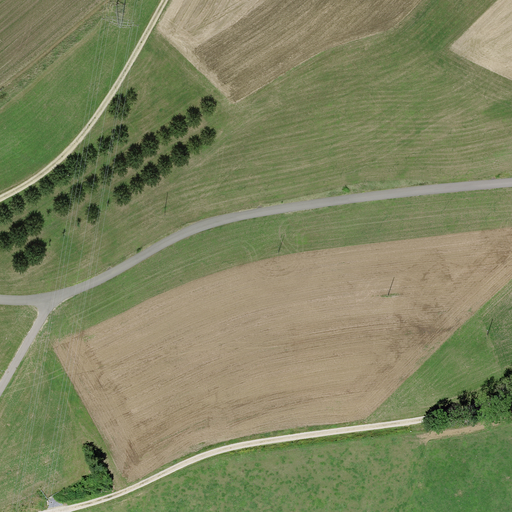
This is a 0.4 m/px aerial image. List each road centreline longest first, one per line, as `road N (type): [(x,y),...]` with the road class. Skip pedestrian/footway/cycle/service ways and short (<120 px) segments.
road 1 (residential): [(47,297),(204,223),(511,183)]
road 2 (track): [(58,511),(219,451),(409,423),(511,392)]
road 3 (track): [(0,197),(76,143),(163,0)]
